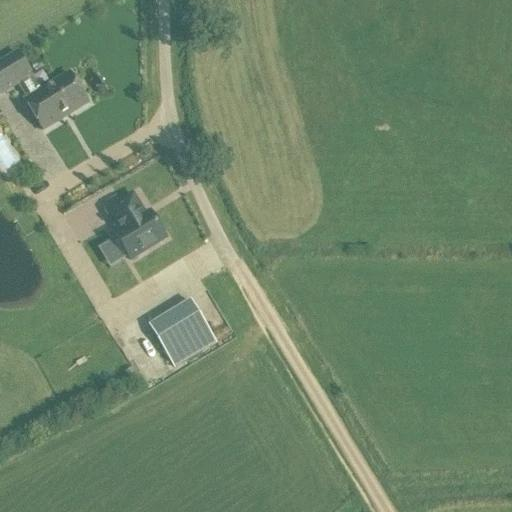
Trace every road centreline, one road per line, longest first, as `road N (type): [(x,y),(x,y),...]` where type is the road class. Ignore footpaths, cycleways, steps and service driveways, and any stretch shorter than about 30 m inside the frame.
road 1 (track): [(389,511),(230,253)]
road 2 (unclassified): [(230,253),(182,159),(171,117),(165,0)]
